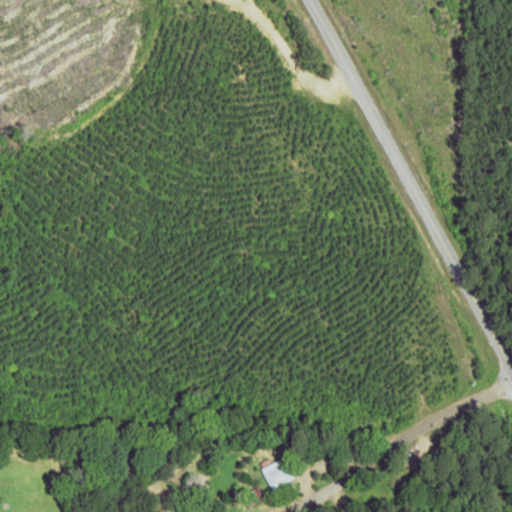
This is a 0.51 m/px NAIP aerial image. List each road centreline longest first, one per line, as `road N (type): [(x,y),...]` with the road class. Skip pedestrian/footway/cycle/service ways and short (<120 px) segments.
road 1 (tertiary): [(511,379),(300,0)]
road 2 (residential): [(511,408),(361,511)]
